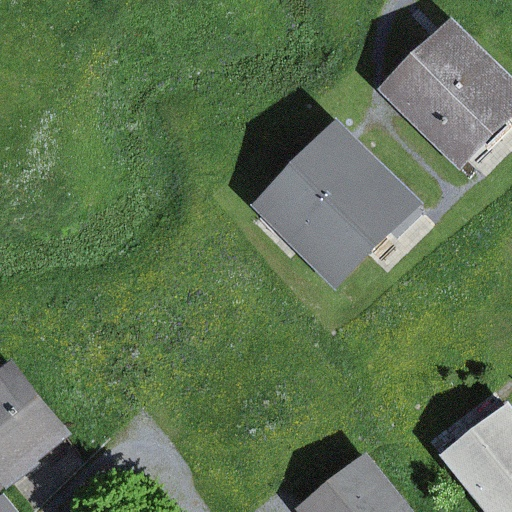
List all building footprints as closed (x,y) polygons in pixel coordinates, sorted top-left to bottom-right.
[(511,70),(458,14),(389,80),(464,158),(511,112),(511,70)] [(433,199),(347,112),(259,198),(345,285),(433,199)] [(19,353),(0,367),(0,464),(10,479),(76,431),(19,353)] [(511,511),(511,399),(449,449),(499,511),(511,511)] [(423,511),(378,449),(308,499),(316,511),(423,511)]
